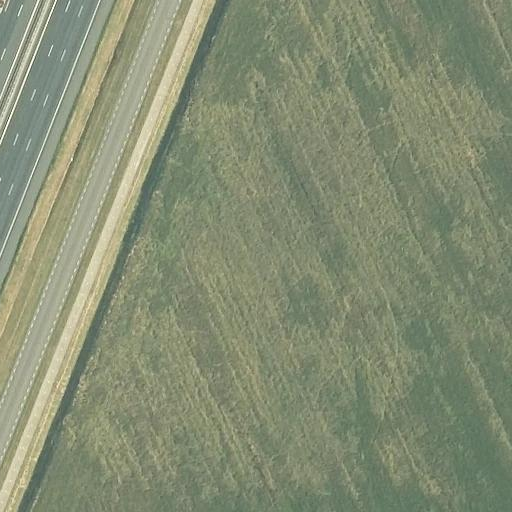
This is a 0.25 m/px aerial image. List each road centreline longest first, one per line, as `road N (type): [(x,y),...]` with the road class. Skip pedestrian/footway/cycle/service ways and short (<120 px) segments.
road 1 (unclassified): [(0,434),(169,0)]
road 2 (motorway): [(0,202),(78,0)]
